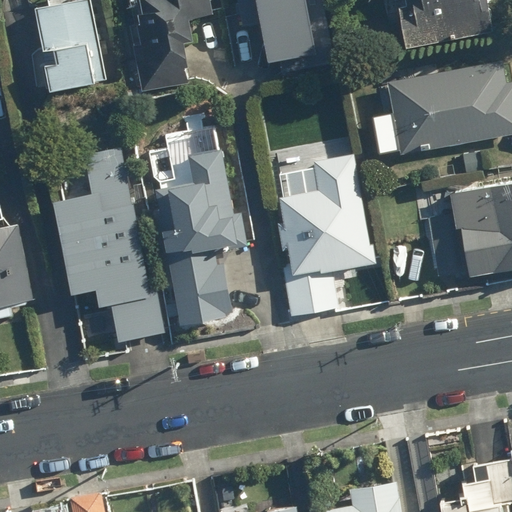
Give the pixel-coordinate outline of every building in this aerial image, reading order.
[(99,46),(89,0),(78,0),(34,9),(50,89),(93,80),(87,49),(99,46)] [(213,15),(210,0),(130,0),(143,90),(185,84),(179,41),(193,39),(190,18),(213,15)] [(295,47),(282,0),(225,0),(227,16),(239,10),(237,62),(295,47)] [(395,0),(410,52),(498,28),(490,0),(395,0)] [(389,78),(402,156),(459,146),(463,174),(490,170),(485,142),(511,137),(511,82),(507,83),(503,59),(389,78)] [(285,265),(291,312),(347,305),(343,273),(370,269),(352,139),(280,148),(286,196),(276,197),(283,251),(291,250),(293,264),(285,265)] [(121,143),(84,152),(93,189),(45,201),(67,293),(94,287),(98,305),(108,303),(118,343),(166,332),(121,143)] [(238,249),(222,148),(189,154),(194,182),(157,188),(181,329),(235,320),(224,251),(238,249)] [(429,219),(439,275),(466,270),(468,279),(511,271),(511,181),(452,192),(455,214),(429,219)] [(0,318),(16,316),(13,301),(31,297),(17,223),(0,225),(0,318)] [(443,500),(445,511),(503,511),(502,503),(511,501),(511,456),(458,467),(463,496),(443,500)] [(318,511),(401,511),(397,481),(350,489),(353,505),(318,511)] [(73,511),(105,511),(102,491),(70,496),(73,511)]
